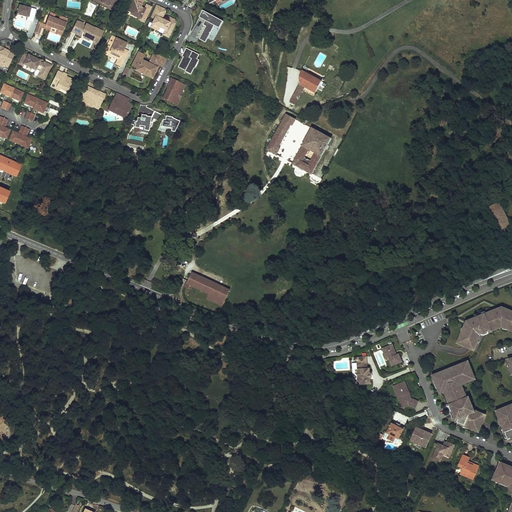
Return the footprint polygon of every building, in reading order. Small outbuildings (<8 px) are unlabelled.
[(108,6),(96,0),(92,0),(100,4),(100,5),(107,8),(108,6)] [(117,0),(96,0),(108,6),(107,8),(113,11),(117,0)] [(151,6),(143,3),(144,0),(130,0),(125,14),(146,21),(151,6)] [(24,6),(19,5),(16,14),(28,18),(31,8),(27,7),(27,8),(24,7),(24,6)] [(164,15),(161,13),(163,8),(156,5),(151,16),(155,18),(153,23),(156,25),(155,26),(159,28),(160,27),(165,29),(164,33),(169,35),(176,23),(174,20),(169,17),(167,22),(162,19),(164,15)] [(219,18),(204,10),(200,17),(206,20),(204,25),(207,26),(201,39),(207,42),(219,18)] [(56,14),(50,12),(46,24),(51,26),(51,27),(57,30),(63,32),(68,18),(60,15),(58,19),(55,17),(56,14)] [(224,20),(219,18),(216,25),(221,27),(224,20)] [(43,23),(38,21),(34,33),(39,35),(43,23)] [(83,24),(78,21),(74,28),(83,32),(83,31),(86,32),(85,35),(91,38),(98,42),(103,32),(96,28),(95,31),(89,28),(89,27),(89,26),(88,25),(87,25),(86,26),(83,25),(83,24)] [(83,32),(74,28),(72,32),(81,36),(83,32)] [(91,38),(85,35),(83,37),(88,40),(89,39),(97,43),(98,42),(91,38)] [(126,43),(112,36),(106,48),(114,52),(112,56),(118,59),(116,64),(121,66),(127,53),(123,51),(123,49),(126,43)] [(4,49),(0,46),(0,62),(3,65),(4,63),(8,65),(14,54),(9,51),(7,53),(3,51),(4,49)] [(200,55),(187,48),(184,55),(185,55),(179,67),(187,70),(186,71),(192,74),(195,68),(194,67),(200,55)] [(166,58),(154,52),(149,63),(142,60),(144,55),(139,52),(133,65),(138,68),(137,68),(149,74),(150,71),(154,74),(157,67),(155,66),(153,65),(155,62),(157,63),(163,65),(166,58)] [(40,60),(28,54),(28,55),(24,53),(19,62),(24,64),(35,70),(36,69),(36,67),(41,69),(40,71),(39,73),(45,77),(47,73),(43,71),(44,69),(42,68),(44,63),(40,61),(40,60)] [(51,65),(45,62),(44,63),(42,68),(44,69),(43,71),(47,73),(51,65)] [(63,74),(58,71),(52,82),(58,84),(56,87),(60,88),(67,92),(73,80),(66,77),(62,76),(63,74)] [(322,81),(302,71),(300,74),(299,79),(299,85),(304,88),(315,93),(322,81)] [(170,86),(164,98),(177,105),(180,99),(178,98),(181,93),(185,85),(171,79),(168,85),(170,86)] [(58,84),(52,82),(50,86),(59,91),(60,88),(56,87),(58,84)] [(23,93),(4,84),(0,92),(19,101),(23,93)] [(99,109),(105,95),(99,92),(98,93),(96,92),(97,91),(86,86),(80,100),(85,102),(86,101),(90,103),(90,105),(93,106),(99,109)] [(301,93),(296,90),(290,103),(295,105),(301,93)] [(126,98),(117,93),(111,107),(109,110),(114,112),(116,110),(126,117),(130,108),(131,105),(127,103),(124,101),(126,98)] [(47,103),(28,95),(24,103),(33,107),(33,108),(42,113),(47,103)] [(11,104),(4,101),(1,108),(8,111),(11,104)] [(35,115),(27,111),(24,118),(32,122),(35,115)] [(158,121),(161,114),(155,111),(152,116),(151,116),(147,115),(146,116),(141,115),(141,118),(138,117),(138,119),(137,119),(137,121),(135,120),(134,125),(134,127),(140,128),(140,125),(145,126),(146,126),(146,128),(149,128),(149,127),(150,127),(153,123),(152,122),(154,119),(158,121)] [(173,118),(173,117),(166,114),(165,118),(163,117),(157,128),(165,131),(166,127),(171,128),(176,130),(180,121),(173,118)] [(296,120),(286,115),(268,150),(277,155),(280,149),(279,148),(291,126),(292,126),(296,120)] [(8,120),(0,116),(0,135),(6,138),(10,130),(5,128),(8,120)] [(30,129),(22,125),(18,134),(13,131),(9,140),(27,147),(31,139),(26,137),(30,129)] [(313,128),(293,164),(312,175),(332,139),(313,128)] [(0,155),(0,170),(16,177),(22,165),(0,155)] [(0,187),(0,202),(5,204),(10,192),(0,187)] [(488,207),(500,232),(511,226),(500,202),(488,207)] [(188,279),(185,287),(187,289),(189,285),(209,294),(207,298),(222,305),(229,290),(191,273),(188,279)] [(462,337),(459,343),(473,349),(480,334),(484,335),(489,333),(488,331),(490,330),(500,327),(500,326),(509,329),(510,328),(511,328),(511,311),(502,307),(500,310),(497,308),(495,309),(495,311),(474,319),(472,318),(471,319),(470,320),(470,321),(469,323),(468,326),(465,325),(460,336),(462,337)] [(392,344),(382,349),(383,352),(387,354),(388,357),(391,366),(402,362),(399,354),(396,355),(392,344)] [(366,355),(356,356),(357,363),(359,363),(359,368),(357,368),(358,384),(370,383),(369,378),(371,378),(370,372),(369,372),(369,367),(366,367),(366,355)] [(474,377),(468,362),(460,365),(461,366),(455,369),(454,367),(450,369),(451,370),(451,372),(448,373),(448,371),(444,373),(444,372),(440,374),(440,373),(433,376),(436,383),(437,383),(438,385),(437,386),(440,393),(446,390),(448,394),(446,394),(450,405),(447,406),(449,412),(453,410),(455,415),(454,416),(455,418),(458,420),(457,422),(471,428),(472,426),(479,429),(485,415),(469,409),(471,405),(469,400),(467,401),(466,398),(462,388),(460,389),(459,385),(467,381),(467,379),(474,377)] [(404,382),(393,387),(398,399),(400,398),(404,407),(408,405),(415,408),(418,402),(411,398),(409,393),(407,393),(406,390),(407,390),(404,382)] [(511,404),(498,410),(501,417),(500,418),(508,439),(511,438),(511,442),(511,441),(511,404)] [(397,425),(392,423),(388,433),(400,439),(405,429),(400,427),(397,425)] [(432,434),(416,428),(410,441),(415,443),(416,441),(417,441),(418,444),(424,447),(427,440),(429,441),(432,434)] [(445,445),(443,444),(443,445),(438,444),(432,458),(440,461),(443,454),(444,452),(450,455),(454,445),(447,442),(446,443),(445,445)] [(472,465),(468,463),(468,461),(470,458),(463,455),(458,465),(463,467),(461,470),(466,473),(465,476),(473,479),(479,466),(473,463),(472,465)] [(511,511),(511,464),(502,460),(496,473),(498,474),(496,480),(504,483),(506,483),(508,484),(509,486),(511,491),(511,490),(511,506),(509,511),(511,511)]
